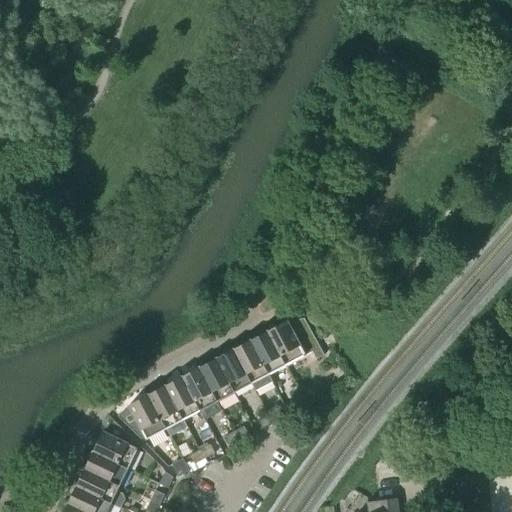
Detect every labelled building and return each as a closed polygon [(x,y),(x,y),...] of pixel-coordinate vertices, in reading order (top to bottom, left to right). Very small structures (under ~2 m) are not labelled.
[(289,320),(265,333),(283,367),(314,350),(318,358),(326,354),(307,318),(289,320)] [(283,367),(265,333),(248,342),(267,376),(283,367)] [(267,376),(248,342),(232,351),(250,385),(254,392),(271,383),(267,376)] [(250,385),(232,351),(215,360),(234,393),(250,385)] [(234,393),(215,360),(198,369),(217,402),(234,393)] [(217,402),(198,369),(182,378),(200,411),(217,402)] [(200,411),(182,378),(165,387),(183,420),(200,411)] [(183,420),(165,387),(148,396),(166,429),(183,420)] [(313,390),(300,396),(304,405),(314,400),(313,390)] [(166,429),(148,396),(128,406),(118,417),(144,441),(166,429)] [(304,405),(300,396),(290,401),(295,410),(304,405)] [(277,410),(267,415),(271,423),(281,418),(277,410)] [(271,423),(267,415),(257,420),(261,428),(271,423)] [(102,433),(93,453),(128,470),(139,446),(113,421),(102,433)] [(243,428),(233,433),(238,441),(247,436),(243,428)] [(238,441),(233,433),(223,438),(228,446),(238,441)] [(209,446),(200,451),(204,459),(214,454),(209,446)] [(204,459),(200,451),(190,456),(194,464),(204,459)] [(119,487),(128,470),(93,453),(84,470),(119,487)] [(187,469),(183,460),(171,467),(177,474),(187,469)] [(117,492),(119,487),(84,470),(76,487),(111,504),(120,508),(124,500),(122,495),(117,492)] [(158,484),(168,489),(173,479),(165,472),(158,484)] [(85,511),(107,511),(111,504),(76,487),(68,504),(85,511)] [(155,492),(150,502),(159,506),(164,496),(155,492)] [(395,511),(399,511),(397,498),(367,502),(368,511),(395,511)] [(156,511),(159,506),(150,502),(145,511),(156,511)]
